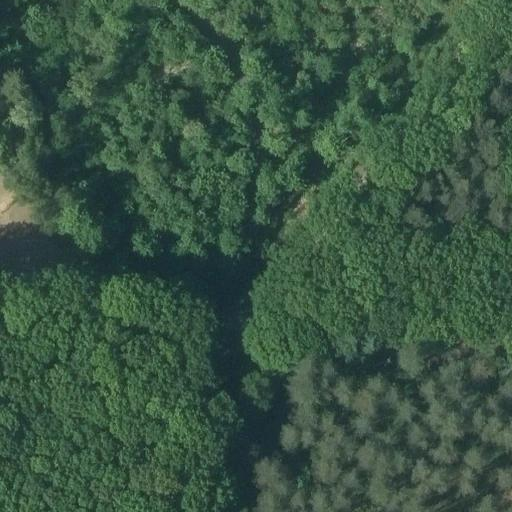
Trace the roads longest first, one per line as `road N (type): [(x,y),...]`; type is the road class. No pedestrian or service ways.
road 1 (track): [(483,0),(243,334)]
road 2 (unknown): [(231,333),(195,511)]
